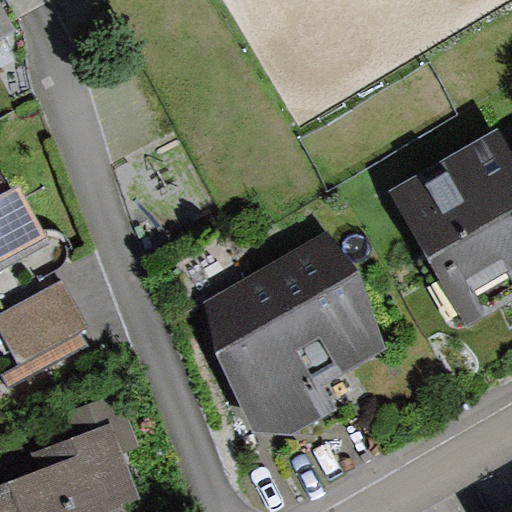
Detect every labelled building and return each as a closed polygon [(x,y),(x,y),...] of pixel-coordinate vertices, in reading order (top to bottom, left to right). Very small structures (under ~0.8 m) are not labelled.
[(495,142),(400,196),(468,315),(511,289),(511,172),(511,173),(495,142)] [(0,255),(37,235),(14,193),(11,195),(0,174),(0,255)] [(259,424),(317,427),(395,382),(356,314),(360,303),(325,243),(252,284),(245,272),(209,292),(259,424)] [(89,346),(55,284),(16,306),(41,352),(0,374),(0,375),(8,390),(89,346)] [(0,511),(81,511),(127,495),(105,434),(42,457),(49,475),(0,492),(0,511)]
